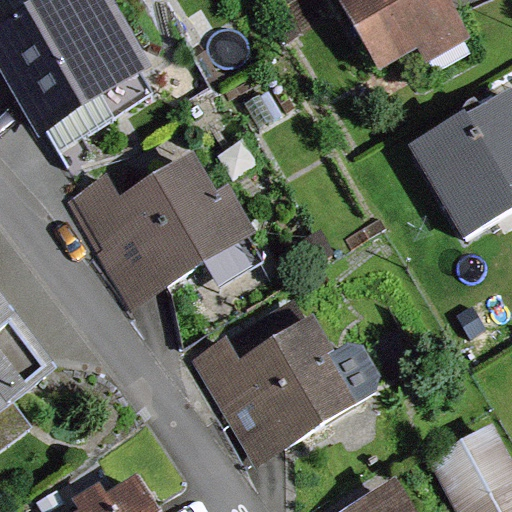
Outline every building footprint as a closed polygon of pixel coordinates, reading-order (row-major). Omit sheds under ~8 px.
[(151,82),(101,0),(78,0),(0,46),(0,70),(45,145),(151,82)] [(435,0),(342,0),(333,5),(382,93),(462,48),(435,0)] [(511,106),(421,156),(465,235),(511,208),(511,106)] [(118,189),(83,212),(148,310),(248,245),(199,170),(133,213),(118,189)] [(463,319),(489,365),(511,351),(511,300),(508,293),(463,319)] [(0,307),(0,424),(57,381),(0,307)] [(244,348),(204,372),(265,472),(378,403),(329,323),(255,368),(244,348)] [(511,511),(511,464),(493,430),(440,458),(468,511),(511,511)] [(158,511),(143,485),(96,511),(158,511)] [(406,511),(400,499),(375,511),(406,511)]
